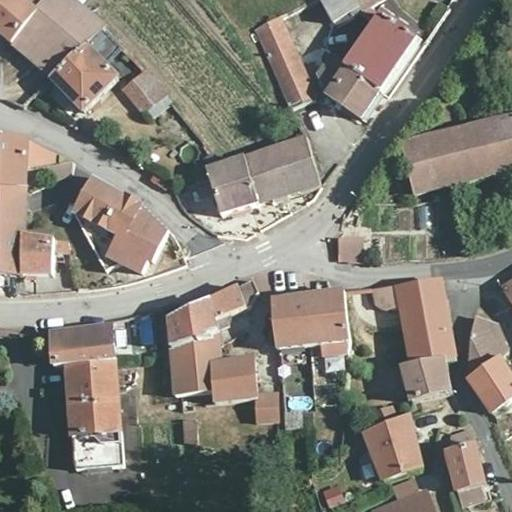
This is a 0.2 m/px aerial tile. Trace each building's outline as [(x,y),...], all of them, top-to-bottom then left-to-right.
[(75,14),(57,0),(0,0),(0,42),(7,48),(51,84),(86,50),(94,43),(101,37),(75,14)] [(376,4),(373,0),(313,0),(308,3),(322,27),(346,14),(349,19),(376,4)] [(324,33),(349,19),(346,14),(322,27),(324,33)] [(378,21),(371,16),(354,40),(361,45),(378,21)] [(343,72),(375,95),(411,44),(378,21),(361,45),(343,72)] [(286,115),(306,104),(268,26),(248,38),(286,115)] [(127,75),(133,68),(131,65),(101,37),(94,43),(127,75)] [(86,50),(51,84),(81,118),(116,86),(86,50)] [(355,122),(375,95),(343,72),(335,66),(326,61),(313,80),(325,100),(355,122)] [(147,123),(166,108),(141,79),(124,95),(147,123)] [(11,107),(23,112),(32,102),(24,96),(11,107)] [(511,173),(511,121),(408,145),(420,193),(511,173)] [(20,146),(0,146),(0,190),(24,193),(24,176),(54,170),(55,161),(31,149),(20,146)] [(221,219),(316,190),(312,166),(300,147),(219,171),(207,176),(221,219)] [(69,169),(54,170),(56,190),(71,183),(72,171),(69,169)] [(173,186),(156,176),(151,185),(168,195),(173,186)] [(151,261),(158,228),(142,208),(87,179),(70,221),(105,275),(115,267),(142,273),(145,260),(151,261)] [(24,193),(0,190),(0,286),(22,287),(23,283),(24,242),(24,193)] [(460,202),(443,203),(444,227),(461,226),(460,202)] [(367,241),(341,240),(341,244),(340,261),(340,262),(367,263),(367,241)] [(51,283),(52,248),(24,242),(23,283),(51,283)] [(446,282),(378,289),(387,309),(412,306),(422,362),(413,365),(423,408),(461,398),(456,369),(464,366),(446,282)] [(249,284),(166,325),(170,358),(213,352),(212,335),(222,333),(254,315),(262,302),(257,292),(249,284)] [(511,287),(498,295),(508,313),(511,310),(511,287)] [(352,298),(284,299),(285,350),(354,349),(352,298)] [(482,384),(511,361),(511,335),(501,313),(493,313),(483,340),(482,384)] [(111,335),(50,343),(52,377),(68,377),(77,479),(125,475),(111,335)] [(175,401),(179,401),(212,396),(210,378),(215,376),(213,352),(170,358),(175,401)] [(482,384),(506,416),(511,412),(511,362),(511,361),(482,384)] [(210,378),(212,396),(214,412),(254,407),(257,405),(252,371),(215,376),(210,378)] [(171,411),(180,411),(179,401),(175,401),(170,403),(171,411)] [(257,405),(254,407),(256,418),(275,415),(274,403),(257,405)] [(416,422),(378,436),(398,482),(434,468),(416,422)] [(468,450),(463,440),(449,446),(453,462),(449,464),(449,466),(459,502),(476,496),(480,493),(468,450)] [(420,489),(413,492),(419,507),(426,503),(420,489)] [(419,507),(413,492),(370,511),(430,511),(426,503),(419,507)] [(480,511),(476,496),(459,502),(461,511),(480,511)]
